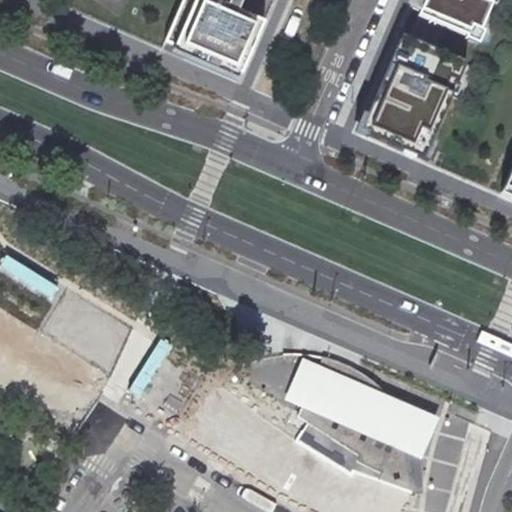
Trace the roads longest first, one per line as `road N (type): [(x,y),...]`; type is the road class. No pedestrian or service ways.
road 1 (primary): [(0,124),(193,220),(511,360)]
road 2 (primary): [(293,166),(0,52)]
road 3 (primary): [(511,261),(293,166)]
road 4 (residential): [(364,0),(293,166)]
road 5 (residential): [(119,437),(243,511)]
road 6 (residential): [(0,362),(119,437)]
